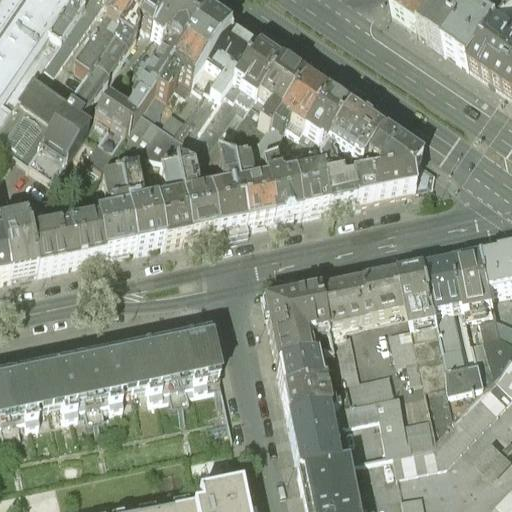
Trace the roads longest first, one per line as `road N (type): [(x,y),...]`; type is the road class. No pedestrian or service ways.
road 1 (primary): [(214,0),(488,187),(511,193)]
road 2 (tertiary): [(233,280),(511,218)]
road 3 (tertiary): [(0,326),(233,280)]
road 4 (residential): [(281,511),(233,280)]
road 5 (primary): [(511,144),(337,33)]
